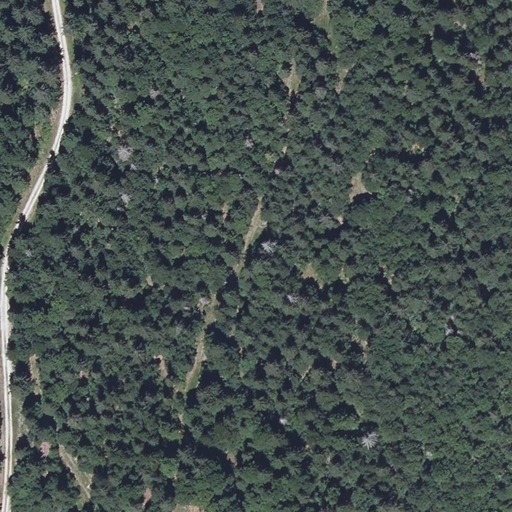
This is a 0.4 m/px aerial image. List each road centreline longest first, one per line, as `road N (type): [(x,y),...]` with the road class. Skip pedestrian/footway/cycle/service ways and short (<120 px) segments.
road 1 (track): [(183,511),(191,395),(219,305),(253,257),(286,151),(302,47)]
road 2 (track): [(0,259),(60,124),(50,0)]
road 3 (track): [(0,279),(46,412),(105,511)]
road 4 (track): [(0,477),(0,308)]
